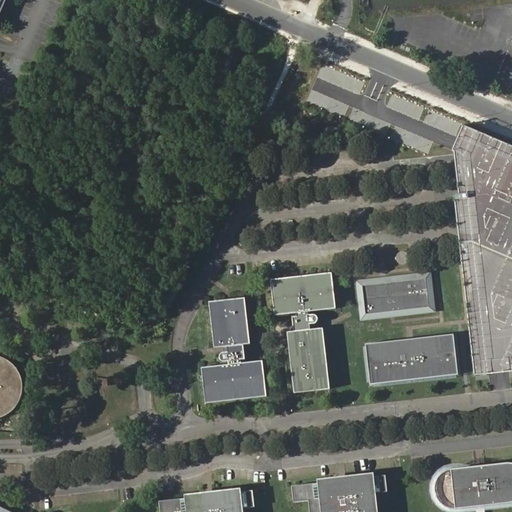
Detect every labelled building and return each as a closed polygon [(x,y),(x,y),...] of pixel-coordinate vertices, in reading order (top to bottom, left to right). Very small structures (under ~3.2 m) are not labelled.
[(511,142),(466,122),(453,152),(462,243),(473,242),(511,258),(511,142)] [(511,258),(473,242),(462,243),(476,375),(511,370),(511,258)] [(410,254),(409,253),(408,252),(406,251),(405,251),(403,251),(402,251),(400,251),(399,252),(398,253),(397,255),(396,256),(396,258),(396,259),(397,261),(398,262),(399,263),(400,264),(401,265),(403,265),(404,265),(406,265),(407,264),(409,263),(409,262),(410,260),(411,259),(411,257),(410,256),(410,254)] [(431,271),(356,280),(360,321),(436,312),(431,271)] [(293,315),(294,326),(298,325),(298,330),(287,331),(292,377),(293,392),(328,388),(322,327),(312,329),(311,323),(316,322),(318,319),(318,317),(317,315),(316,314),(315,313),(314,313),(312,313),(310,313),(309,310),(336,308),(332,272),(272,278),(276,314),(296,312),(297,315),(293,315)] [(221,355),(220,356),(220,358),(220,359),(221,361),(223,363),(226,362),(230,362),(230,365),(203,369),(207,404),(268,397),(263,361),(243,364),(243,360),(247,360),(245,350),(242,350),(241,345),(252,344),(246,298),(211,302),(217,348),(228,347),(228,351),(225,352),(223,353),(222,353),(221,355)] [(454,334),(366,344),(371,385),(458,375),(454,334)] [(0,415),(5,413),(7,412),(12,408),(14,406),(17,402),(18,400),(19,397),(21,389),(21,384),(20,381),(19,378),(18,376),(17,373),(13,368),(9,365),(6,362),(0,359),(0,415)] [(507,463),(454,469),(451,470),(447,471),(444,473),(441,475),(438,481),(437,484),(436,487),(436,491),(437,495),(440,500),(445,505),(450,508),(455,508),(458,508),(511,502),(511,462),(511,463),(507,463)] [(339,484),(339,481),(293,486),(295,502),(309,501),(310,511),(375,511),(374,493),(388,491),(386,475),(347,480),(347,483),(339,484)] [(206,500),(206,496),(160,502),(161,511),(241,511),(242,509),(255,507),(254,491),(213,496),(213,499),(206,500)]
